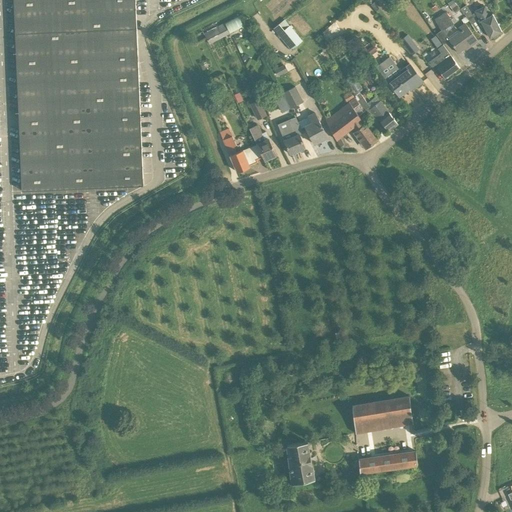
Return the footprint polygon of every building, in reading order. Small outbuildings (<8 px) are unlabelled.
[(143,186),(135,0),(13,0),(22,191),(143,186)] [(451,9),(457,5),(453,0),(448,4),(451,9)] [(481,24),(483,24),(490,38),(502,32),(493,15),(490,17),(485,7),(475,12),(472,14),(466,5),(460,9),(466,17),(469,21),(471,25),(479,19),(481,24)] [(442,31),(453,24),(446,12),(434,19),(442,31)] [(243,27),(238,16),(225,23),(230,34),(243,27)] [(273,29),(278,35),(290,25),(284,19),(273,29)] [(209,45),(230,34),(225,23),(204,34),(209,45)] [(464,24),(457,29),(459,33),(455,36),(449,40),(458,53),(469,46),(470,47),(478,41),(465,23),(464,24)] [(290,25),(278,35),(291,50),(302,40),(290,25)] [(411,55),(419,49),(408,34),(400,40),(411,55)] [(369,54),(376,49),(371,41),(364,46),(369,54)] [(452,58),(437,68),(445,79),(460,68),(452,58)] [(401,74),(389,83),(399,96),(414,85),(415,87),(423,81),(410,64),(400,72),(401,74)] [(288,71),(284,65),(274,70),(278,76),(288,71)] [(365,111),(370,107),(367,103),(360,92),(363,90),(354,75),(346,79),(355,95),(358,101),(365,111)] [(295,86),(283,93),(291,108),(303,102),(295,86)] [(253,89),(247,93),(250,98),(256,94),(253,89)] [(343,96),(347,102),(355,98),(351,91),(343,96)] [(381,101),(380,101),(376,96),(367,103),(370,107),(388,132),(398,124),(381,101)] [(355,98),(326,120),(340,147),(344,145),(340,137),(353,127),(355,132),(366,148),(377,141),(359,116),(365,111),(358,101),(355,98)] [(258,99),(251,103),(258,119),(266,115),(258,99)] [(314,144),(328,138),(315,113),(308,116),(311,124),(305,127),(314,144)] [(305,148),(299,134),(304,132),(296,117),(278,124),(284,140),(290,154),(305,148)] [(250,129),(257,144),(263,157),(264,160),(277,155),(267,135),(262,138),(258,130),(260,129),(258,125),(250,129)] [(229,129),(220,133),(237,172),(250,167),(249,166),(257,162),(256,160),(263,157),(257,144),(237,152),(234,146),(236,145),(229,129)] [(410,396),(381,400),(352,404),(354,422),(412,414),(410,396)] [(315,479),(308,442),(286,446),(291,484),(315,479)] [(379,470),(398,467),(417,465),(416,451),(397,454),(377,457),(358,459),(360,473),(379,470)]
